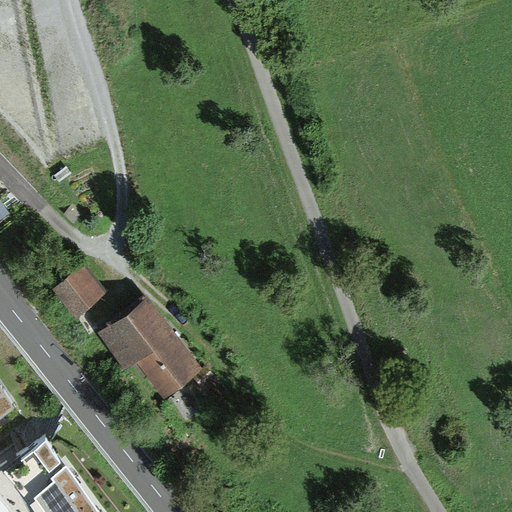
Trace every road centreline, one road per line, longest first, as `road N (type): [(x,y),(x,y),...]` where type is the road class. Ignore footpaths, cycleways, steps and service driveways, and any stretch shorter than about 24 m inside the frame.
road 1 (residential): [(0,163),(49,211),(148,283),(267,405),(310,431),(355,432),(385,410)]
road 2 (residential): [(385,410),(238,0)]
road 3 (tertiary): [(173,511),(0,296)]
road 4 (unknown): [(78,0),(115,117),(125,223)]
